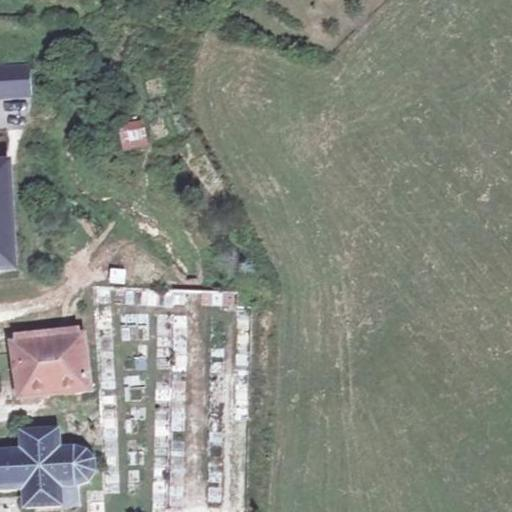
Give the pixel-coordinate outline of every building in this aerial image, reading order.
[(0,99),(31,98),(30,69),(0,70),(0,99)] [(7,103),(7,126),(28,126),(28,103),(7,103)] [(122,152),(148,148),(144,121),(118,124),(122,152)] [(11,165),(0,165),(0,275),(18,275),(11,165)] [(85,337),(16,344),(22,398),(90,391),(85,337)] [(0,455),(0,491),(24,490),(26,511),(81,506),(79,492),(85,490),(89,486),(92,482),(94,478),(95,473),(96,467),(95,460),(92,454),(86,449),(78,445),(60,446),(59,432),(24,435),(26,454),(0,455)]
